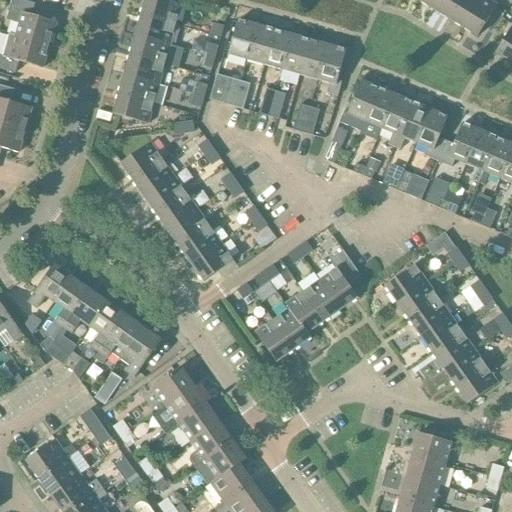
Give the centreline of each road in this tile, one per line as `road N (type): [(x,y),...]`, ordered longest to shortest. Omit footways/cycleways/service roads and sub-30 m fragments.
road 1 (residential): [(260,445),(335,401),(481,438),(511,434)]
road 2 (residential): [(45,211),(73,142),(110,0)]
road 3 (residential): [(183,317),(164,291),(45,211)]
road 4 (residential): [(183,317),(284,250),(315,210)]
road 5 (residential): [(260,445),(183,317)]
